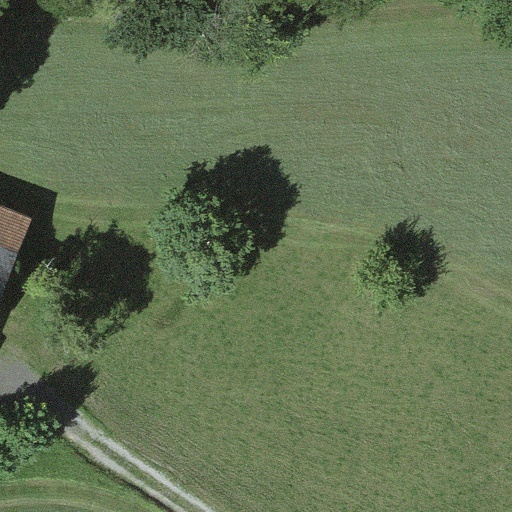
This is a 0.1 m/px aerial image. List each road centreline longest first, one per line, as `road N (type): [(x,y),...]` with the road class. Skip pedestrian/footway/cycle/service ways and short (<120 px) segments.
road 1 (track): [(511,397),(312,336),(271,340),(187,373),(151,402),(122,458)]
road 2 (track): [(35,394),(200,511)]
